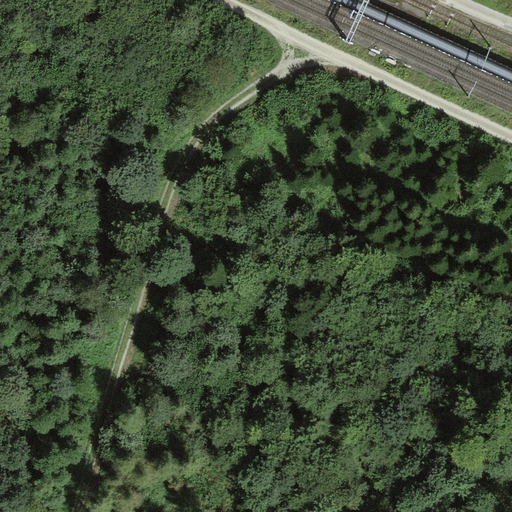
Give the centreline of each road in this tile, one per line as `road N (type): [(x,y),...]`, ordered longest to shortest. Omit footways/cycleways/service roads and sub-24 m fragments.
road 1 (track): [(320,54),(235,100),(175,167),(76,511)]
road 2 (track): [(221,0),(511,140)]
